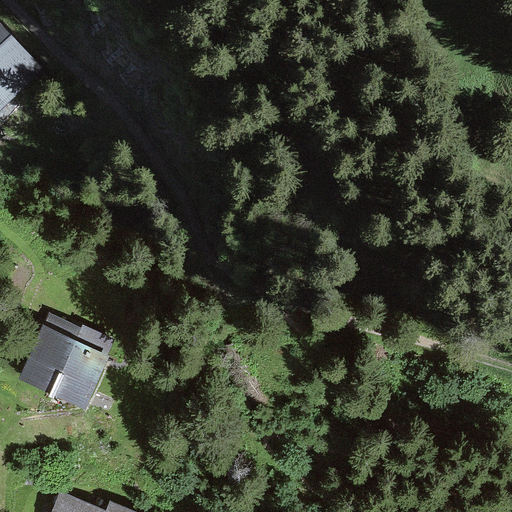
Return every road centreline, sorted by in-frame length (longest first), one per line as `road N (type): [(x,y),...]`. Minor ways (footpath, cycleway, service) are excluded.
road 1 (track): [(7,0),(131,122),(184,198),(211,258),(259,292)]
road 2 (track): [(259,292),(397,338)]
